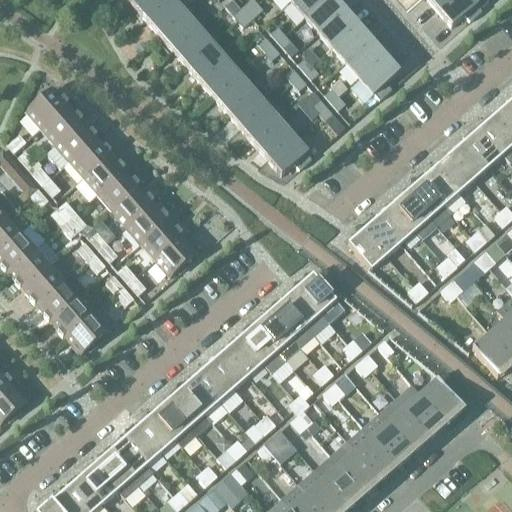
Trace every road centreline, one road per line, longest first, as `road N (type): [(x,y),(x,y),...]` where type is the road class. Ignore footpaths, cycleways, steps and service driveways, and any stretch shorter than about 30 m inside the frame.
road 1 (residential): [(1,502),(273,266)]
road 2 (residential): [(329,223),(467,103)]
road 3 (residential): [(392,511),(511,407)]
road 4 (residential): [(467,103),(378,0)]
